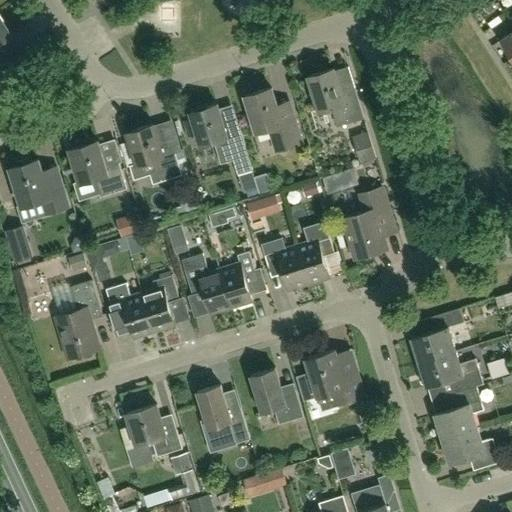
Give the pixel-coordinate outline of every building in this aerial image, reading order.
[(511,17),(511,32),(501,39),(511,56),(511,17)] [(363,118),(354,89),(340,93),(333,69),(308,76),(318,111),(330,107),(335,124),(347,120),(348,122),(363,118)] [(274,151),(301,143),(288,102),(276,106),(270,87),(244,96),(255,132),(267,128),(274,151)] [(220,164),(234,160),(238,174),(251,170),(238,127),(225,131),(216,105),(189,113),(191,119),(183,121),(188,138),(196,135),(199,146),(213,141),(220,164)] [(172,146),(160,149),(153,125),(126,133),(136,165),(151,160),(157,181),(180,174),(172,146)] [(360,164),(377,158),(369,131),(352,136),(360,164)] [(93,178),(99,197),(126,189),(118,163),(105,167),(97,142),(68,151),(78,183),(93,178)] [(16,162),(17,166),(11,168),(22,206),(43,200),(47,213),(70,206),(63,182),(48,186),(40,159),(31,162),(30,157),(16,162)] [(247,174),(257,195),(268,189),(259,169),(247,174)] [(355,257),(361,255),(365,257),(373,255),(375,251),(387,247),(384,236),(396,233),(382,187),(360,193),(365,211),(343,218),(355,257)] [(281,210),(279,203),(276,194),(261,198),(250,202),(247,203),(253,219),(281,210)] [(199,208),(194,196),(179,201),(184,213),(199,208)] [(138,213),(117,219),(122,236),(143,230),(138,213)] [(304,227),(308,241),(296,245),(308,284),(329,277),(322,255),(333,252),(326,227),(324,221),(304,227)] [(34,256),(24,224),(6,230),(16,262),(18,261),(20,266),(33,262),(31,257),(34,256)] [(283,237),(261,243),(270,272),(280,269),(287,290),(308,284),(296,245),(286,248),(283,237)] [(237,254),(238,262),(218,268),(231,307),(253,301),(246,279),(256,276),(249,252),(248,251),(237,254)] [(73,270),(87,265),(84,253),(69,258),(73,270)] [(231,307),(218,268),(208,271),(202,253),(181,260),(192,296),(203,292),(209,314),(231,307)] [(154,287),(141,291),(154,331),(175,325),(168,303),(179,300),(171,275),(152,280),(154,287)] [(76,308),(54,315),(68,358),(98,348),(89,319),(101,315),(90,279),(69,286),(76,308)] [(132,338),(154,331),(141,291),(130,294),(126,282),(104,289),(106,294),(114,320),(119,337),(130,333),(132,338)] [(419,362),(455,351),(447,326),(463,321),(459,308),(431,316),(435,330),(412,336),(419,362)] [(305,400),(318,396),(322,411),(365,397),(349,348),(335,352),(334,350),(306,359),(310,371),(297,375),(305,400)] [(455,351),(419,362),(419,363),(418,363),(416,367),(422,383),(425,385),(426,384),(426,386),(450,379),(454,392),(476,386),(482,384),(474,359),(458,363),(455,351)] [(278,424),(303,416),(295,391),(283,394),(275,369),(251,376),(262,412),(274,409),(278,424)] [(220,385),(197,392),(205,419),(203,420),(212,450),(226,446),(250,439),(240,407),(228,411),(222,393),(220,385)] [(453,407),(434,413),(442,438),(475,427),(479,426),(475,412),(483,409),(476,386),(454,392),(449,394),(453,407)] [(136,447),(136,444),(151,440),(156,457),(181,449),(176,431),(165,434),(156,405),(126,414),(130,426),(120,429),(127,450),(136,447)] [(475,427),(442,438),(449,462),(468,456),(472,469),(498,461),(491,438),(480,441),(475,427)] [(176,472),(191,468),(187,454),(172,459),(176,472)] [(195,469),(181,473),(182,478),(187,476),(189,483),(145,496),(148,507),(197,492),(197,491),(201,490),(195,469)] [(271,477),(275,490),(287,487),(283,474),(271,477)] [(357,511),(359,511),(360,511),(400,511),(394,489),(389,474),(378,477),(380,483),(352,492),(357,511)] [(127,504),(145,497),(141,489),(124,496),(127,504)] [(189,499),(192,511),(208,511),(204,495),(189,499)] [(347,511),(343,495),(319,502),(321,511),(347,511)]
